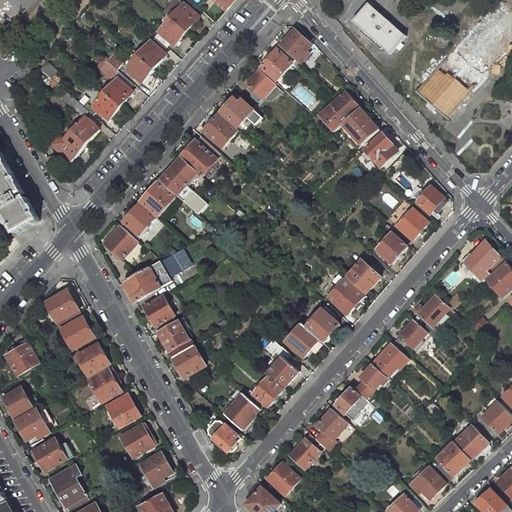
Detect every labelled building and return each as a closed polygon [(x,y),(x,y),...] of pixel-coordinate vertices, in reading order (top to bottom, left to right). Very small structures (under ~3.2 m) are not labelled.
[(185,4),(180,0),(174,0),(165,12),(173,18),(185,4)] [(334,0),(470,142),(498,116),(390,2),(392,0),(334,0)] [(201,17),(185,4),(173,18),(188,32),(201,17)] [(188,32),(173,18),(160,33),(175,46),(188,32)] [(313,46),(296,30),(283,45),(303,63),(310,55),(307,53),(313,46)] [(168,47),(156,37),(139,56),(155,69),(168,54),(164,51),(168,47)] [(264,67),(279,81),(294,63),(298,60),(282,45),(279,49),(264,67)] [(125,63),(114,54),(108,61),(118,70),(125,63)] [(155,69),(139,56),(127,70),(142,83),(155,69)] [(118,70),(108,61),(105,65),(102,69),(111,78),(114,74),(119,79),(132,90),(136,86),(118,70)] [(58,72),(48,63),(42,69),(53,78),(58,72)] [(53,78),(42,69),(37,76),(54,91),(60,85),(53,78)] [(277,85),(261,70),(249,83),(265,98),(277,85)] [(106,93),(119,104),(121,106),(134,92),(132,90),(119,79),(106,93)] [(88,110),(68,92),(63,99),(82,116),(88,110)] [(363,109),(347,92),(321,115),(336,132),(342,128),(363,109)] [(98,110),(109,120),(121,106),(119,104),(106,93),(94,107),(94,106),(89,111),(91,113),(93,115),(98,110)] [(242,102),(236,97),(224,112),(240,127),(256,110),(244,100),(242,102)] [(381,130),(363,109),(342,128),(360,149),(381,130)] [(240,130),(222,114),(207,131),(225,148),(240,130)] [(101,130),(86,117),(73,130),(88,144),(101,130)] [(88,144),(73,130),(66,138),(61,134),(52,144),(72,162),(88,144)] [(394,144),(385,134),(367,150),(383,168),(397,154),(391,147),(394,144)] [(223,154),(203,135),(183,158),(199,172),(203,176),(223,154)] [(0,204),(0,205),(0,204),(0,212),(1,213),(4,211),(9,220),(11,218),(15,225),(13,226),(17,234),(41,221),(36,213),(33,214),(30,208),(32,206),(28,198),(22,201),(19,196),(25,193),(20,185),(17,186),(14,180),(16,179),(8,164),(5,165),(2,159),(4,157),(0,150),(0,204)] [(199,172),(183,158),(163,180),(179,195),(200,214),(208,204),(194,191),(185,189),(199,172)] [(178,197),(161,182),(144,201),(161,216),(178,197)] [(449,202),(432,188),(419,203),(436,217),(449,202)] [(157,218),(142,204),(126,221),(142,235),(157,218)] [(245,215),(239,209),(235,213),(240,218),(245,215)] [(430,223),(414,209),(401,224),(398,222),(392,229),(395,231),(411,245),(430,223)] [(139,240),(122,225),(105,244),(123,260),(139,240)] [(409,247),(394,233),(378,250),(394,265),(409,247)] [(502,257),(487,241),(473,256),(471,254),(465,261),(484,282),(491,275),(488,272),(500,259),(502,257)] [(184,249),(162,262),(171,278),(194,265),(184,249)] [(491,275),(504,263),(500,259),(488,272),(491,275)] [(383,277),(364,261),(349,277),(368,295),(383,277)] [(171,278),(162,262),(125,283),(136,302),(173,281),(171,278)] [(511,289),(511,268),(507,263),(488,280),(504,297),(511,289)] [(365,298),(346,280),(331,298),(350,315),(365,298)] [(69,291),(48,303),(59,323),(81,311),(69,291)] [(463,300),(459,295),(452,301),(457,307),(463,300)] [(179,321),(165,296),(145,308),(159,332),(179,321)] [(447,305),(437,296),(420,315),(428,322),(423,328),(431,335),(435,339),(441,333),(434,327),(448,311),(455,318),(458,315),(453,310),(447,305)] [(457,307),(452,301),(447,305),(453,310),(457,307)] [(341,325),(324,310),(308,328),(322,340),(325,343),(341,325)] [(81,312),(60,324),(63,330),(85,317),(81,312)] [(85,317),(63,330),(75,351),(97,338),(85,317)] [(483,317),(473,326),(478,331),(488,323),(483,317)] [(423,328),(415,320),(400,336),(417,351),(431,335),(423,328)] [(190,341),(179,321),(159,332),(171,352),(172,351),(176,358),(196,346),(193,340),(190,341)] [(308,328),(304,324),(288,342),(306,358),(322,340),(308,328)] [(409,347),(399,338),(395,343),(404,352),(409,347)] [(293,356),(274,339),(266,349),(275,356),(276,355),(282,360),(269,375),(285,389),(301,371),(289,361),(293,356)] [(28,341),(7,353),(19,376),(41,364),(28,341)] [(100,344),(79,357),(90,377),(112,365),(100,344)] [(410,360),(392,345),(374,365),(388,377),(389,379),(399,367),(402,369),(410,360)] [(208,366),(196,346),(176,358),(174,358),(186,378),(208,366)] [(374,365),(362,378),(366,381),(358,390),(362,394),(367,388),(373,394),(376,391),(388,377),(374,365)] [(114,368),(92,381),(104,403),(123,392),(117,380),(120,378),(114,368)] [(283,392),(268,379),(255,394),(252,392),(249,396),(261,408),(265,404),(269,407),(283,392)] [(23,388),(5,399),(16,418),(34,408),(23,388)] [(362,397),(353,388),(334,409),(344,418),(347,414),(354,421),(371,403),(363,395),(362,397)] [(378,398),(373,394),(367,388),(362,394),(363,395),(371,403),(377,409),(382,403),(377,399),(378,398)] [(249,396),(245,393),(226,415),(243,431),(262,409),(261,408),(249,396)] [(129,395),(108,407),(120,429),(142,416),(129,395)] [(511,422),(511,415),(500,403),(484,418),(500,434),(511,422)] [(344,418),(334,409),(319,426),(325,431),(317,440),(326,448),(330,451),(335,445),(333,443),(350,424),(344,418)] [(18,422),(32,446),(45,439),(43,437),(52,432),(39,410),(18,422)] [(144,425),(123,437),(134,458),(155,446),(144,425)] [(243,438),(228,426),(224,430),(222,429),(220,431),(216,428),(210,435),(230,452),(231,452),(234,452),(238,447),(238,444),(243,438)] [(490,444),(474,427),(456,444),(473,461),(490,444)] [(317,440),(311,434),(291,456),(306,470),(326,448),(317,440)] [(56,440),(35,452),(47,472),(75,456),(67,443),(61,447),(56,440)] [(473,461),(456,444),(433,466),(450,483),(473,461)] [(163,453),(143,465),(156,488),(165,482),(163,479),(174,473),(163,453)] [(372,468),(363,459),(358,464),(367,473),(372,468)] [(301,479),(284,464),(270,480),(287,495),(301,479)] [(78,466),(52,480),(68,507),(70,511),(90,500),(88,496),(78,478),(83,475),(78,466)] [(448,485),(431,468),(413,485),(430,503),(448,485)] [(511,470),(499,483),(511,495),(511,470)] [(414,494),(399,479),(393,485),(404,497),(389,511),(419,511),(421,511),(409,499),(414,494)] [(0,511),(15,511),(0,485),(0,511)] [(274,511),(281,504),(263,488),(247,505),(255,511),(274,511)] [(511,511),(511,510),(508,506),(492,490),(477,504),(485,511),(511,511)] [(173,511),(164,495),(143,507),(145,511),(173,511)]
